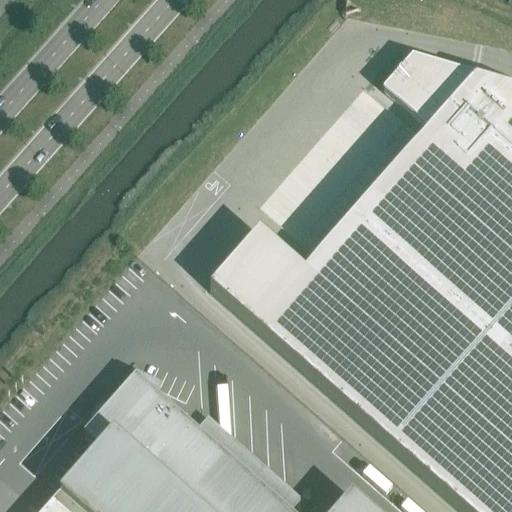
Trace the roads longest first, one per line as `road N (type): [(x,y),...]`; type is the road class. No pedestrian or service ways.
road 1 (secondary): [(0,193),(173,0)]
road 2 (secondary): [(102,0),(0,114)]
